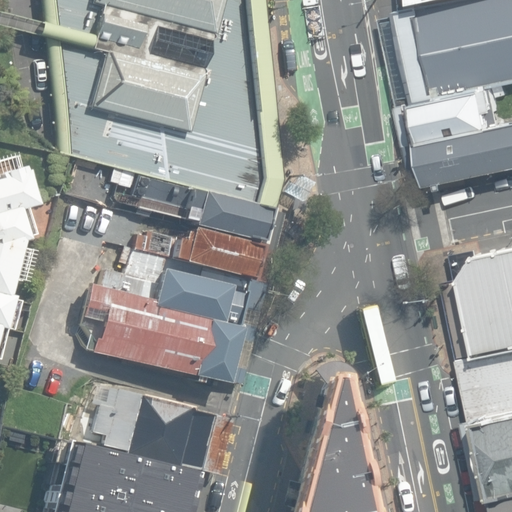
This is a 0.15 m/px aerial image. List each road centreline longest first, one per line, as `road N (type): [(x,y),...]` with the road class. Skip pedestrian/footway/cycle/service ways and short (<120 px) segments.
road 1 (secondary): [(374,251),(301,314),(276,352),(237,511)]
road 2 (secondary): [(374,251),(433,511)]
road 3 (secondary): [(331,0),(374,251)]
road 4 (residential): [(511,206),(426,223),(374,251)]
